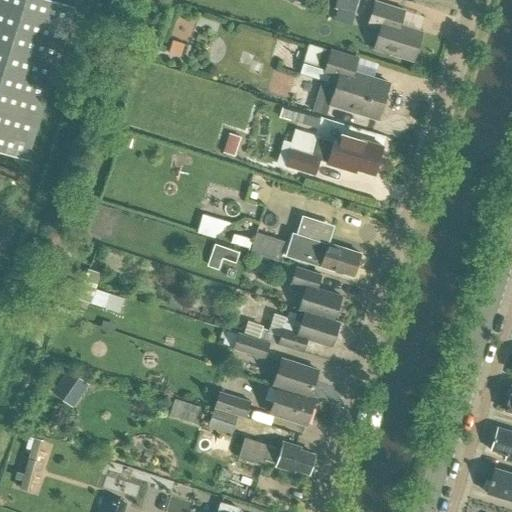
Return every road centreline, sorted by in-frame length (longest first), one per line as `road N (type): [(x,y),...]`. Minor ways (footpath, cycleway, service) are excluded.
road 1 (unclassified): [(320,511),(481,0)]
road 2 (secondary): [(424,511),(511,229)]
